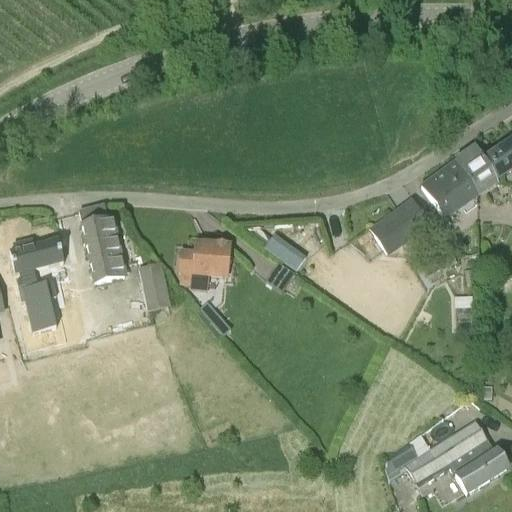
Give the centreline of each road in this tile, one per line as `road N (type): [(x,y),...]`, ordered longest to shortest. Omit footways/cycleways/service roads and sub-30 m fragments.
road 1 (residential): [(0,204),(322,204),(385,186),(511,109)]
road 2 (tertiary): [(0,133),(98,82),(281,29),(511,16)]
